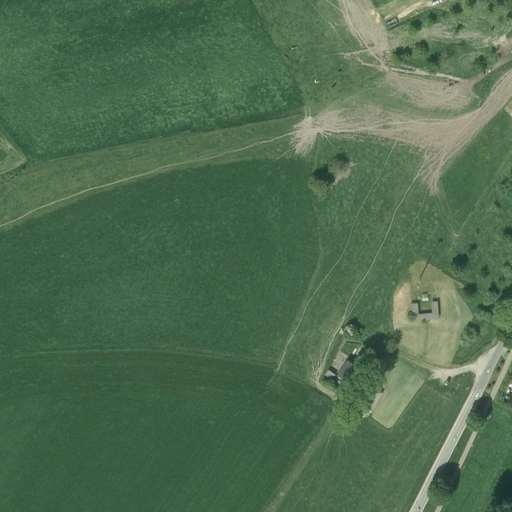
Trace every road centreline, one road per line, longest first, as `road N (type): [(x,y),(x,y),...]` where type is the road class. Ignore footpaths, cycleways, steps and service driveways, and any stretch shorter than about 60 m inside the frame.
road 1 (tertiary): [(511,324),(415,511)]
road 2 (track): [(494,359),(451,373),(357,341)]
